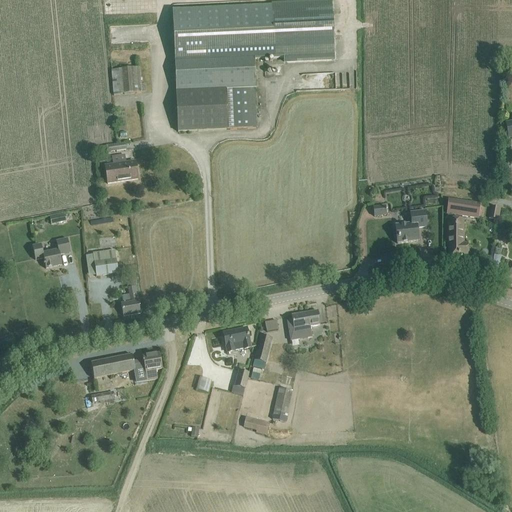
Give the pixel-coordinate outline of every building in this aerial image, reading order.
[(112,14),(123,13),(122,1),(111,2),(112,14)] [(332,4),(282,6),(173,11),(178,133),(256,129),(255,89),(256,89),(254,60),(284,58),(284,62),(335,60),(332,4)] [(112,70),(114,96),(141,94),(139,68),(112,70)] [(125,144),(110,147),(102,148),(103,155),(126,151),(125,144)] [(105,167),(107,185),(138,180),(135,163),(105,167)] [(436,195),(428,197),(430,205),(437,204),(436,195)] [(485,207),(480,206),(448,201),(446,215),(478,220),(478,217),(483,218),(485,207)] [(374,207),(375,217),(387,216),(386,206),(374,207)] [(497,221),(499,208),(491,207),(489,219),(497,221)] [(417,229),(427,228),(425,212),(410,214),(411,225),(395,227),(397,245),(418,242),(417,229)] [(65,215),(50,219),(51,225),(66,222),(65,215)] [(464,220),(447,220),(447,248),(448,248),(448,257),(468,257),(467,255),(469,253),(469,248),(467,246),(467,244),(464,244),(464,220)] [(496,241),(508,243),(509,233),(498,231),(496,241)] [(113,237),(102,238),(103,246),(114,245),(113,237)] [(35,261),(43,259),(46,270),(62,266),(60,256),(70,254),(67,240),(56,242),(58,251),(43,254),(41,245),(32,247),(35,261)] [(92,256),(94,278),(117,275),(114,253),(92,256)] [(123,305),(121,306),(124,318),(140,315),(135,288),(128,289),(129,297),(122,298),(123,305)] [(292,320),(287,321),(289,331),(291,341),(311,336),(309,327),(319,325),(316,311),(306,313),(291,316),(292,320)] [(269,332),(281,330),(279,320),(267,321),(269,332)] [(251,349),(246,329),(223,334),(227,354),(234,352),(244,350),(251,349)] [(253,369),(264,372),(273,340),(260,337),(253,361),(255,361),(253,369)] [(293,350),(291,357),(302,360),(304,352),(293,350)] [(134,372),(134,370),(144,368),(147,382),(157,380),(156,371),(162,370),(159,355),(142,357),(143,361),(133,363),(132,356),(90,364),(93,380),(134,372)] [(234,394),(243,396),(249,373),(247,373),(248,368),(241,366),(235,388),(234,394)] [(199,389),(212,391),(215,377),(202,375),(199,389)] [(94,381),(88,384),(91,392),(98,389),(94,381)] [(272,421),(286,423),(293,391),(278,388),(272,421)] [(113,392),(91,397),(93,404),(115,399),(113,392)] [(246,418),(244,429),(267,434),(270,424),(246,418)]
